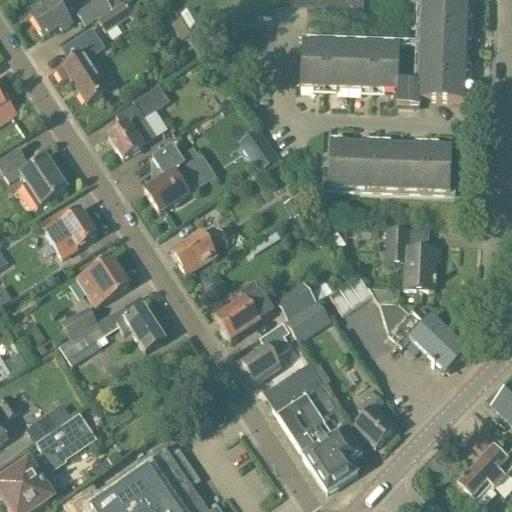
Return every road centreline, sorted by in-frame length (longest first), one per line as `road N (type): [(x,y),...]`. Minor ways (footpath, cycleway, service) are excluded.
road 1 (residential): [(316,511),(0,30)]
road 2 (residential): [(503,127),(303,123),(283,115),(275,99),(278,22)]
road 3 (residential): [(511,322),(492,301),(503,127)]
road 4 (secondary): [(382,485),(511,349)]
road 5 (residential): [(503,127),(505,0)]
